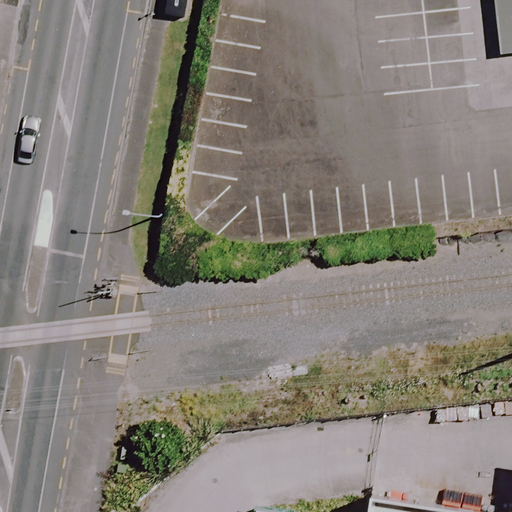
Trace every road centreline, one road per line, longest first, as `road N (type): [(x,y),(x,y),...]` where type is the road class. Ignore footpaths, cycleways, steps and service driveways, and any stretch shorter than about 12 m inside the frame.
road 1 (secondary): [(82,0),(41,257)]
road 2 (secondary): [(41,257),(0,489)]
